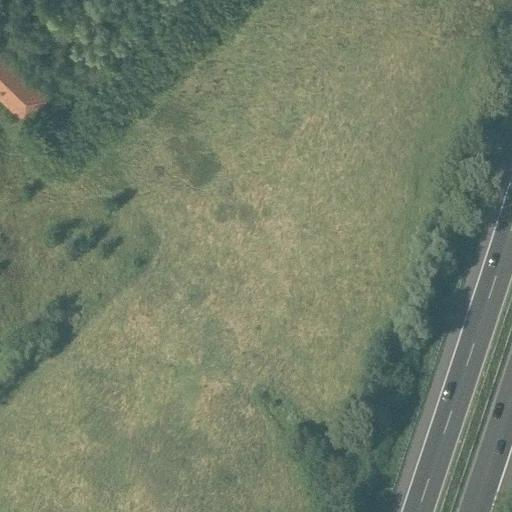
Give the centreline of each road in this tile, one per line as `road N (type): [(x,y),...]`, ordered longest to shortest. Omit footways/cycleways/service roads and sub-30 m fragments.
road 1 (motorway): [(511,224),(416,511)]
road 2 (motorway): [(469,511),(511,386)]
